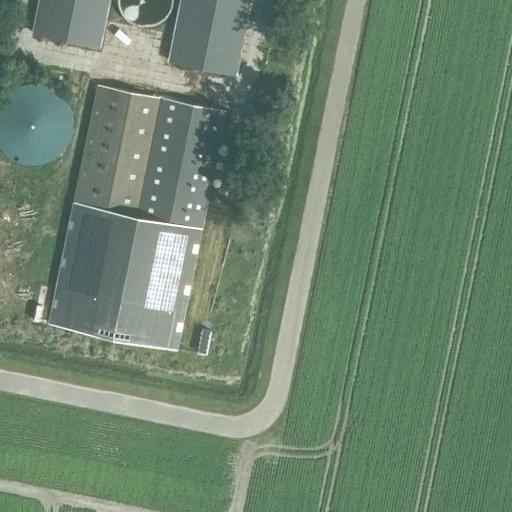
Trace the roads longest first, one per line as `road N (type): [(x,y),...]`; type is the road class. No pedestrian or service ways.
road 1 (track): [(0,382),(226,426),(263,419),(355,0)]
road 2 (track): [(247,96),(14,51)]
road 3 (track): [(268,0),(217,231)]
